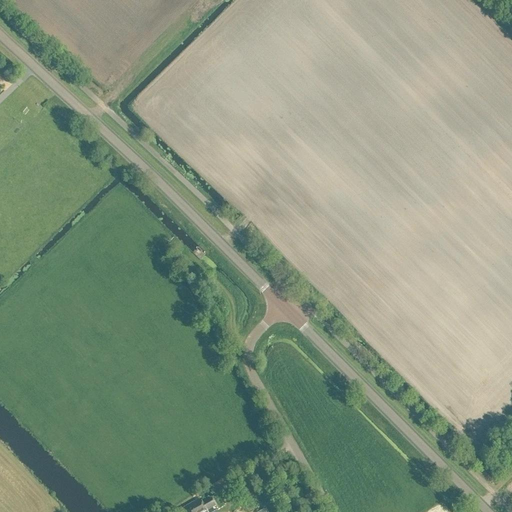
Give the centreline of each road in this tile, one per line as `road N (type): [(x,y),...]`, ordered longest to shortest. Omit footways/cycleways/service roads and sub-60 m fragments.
road 1 (tertiary): [(282,304),(0,36)]
road 2 (tertiary): [(487,511),(282,304)]
road 3 (unclassified): [(330,511),(249,365),(251,339),(282,304)]
